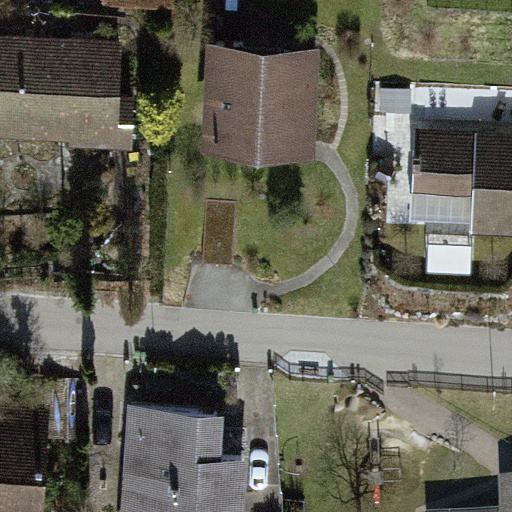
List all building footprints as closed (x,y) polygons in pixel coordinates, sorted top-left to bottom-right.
[(141,131),(146,22),(0,14),(0,78),(9,79),(7,124),(141,131)] [(342,35),(232,33),(230,136),(340,138),(342,35)] [(511,126),(432,123),(428,220),(511,224),(511,126)] [(1,425),(0,424),(0,508),(66,510),(69,387),(2,386),(1,425)] [(263,511),(264,400),(146,399),(145,511),(263,511)]
